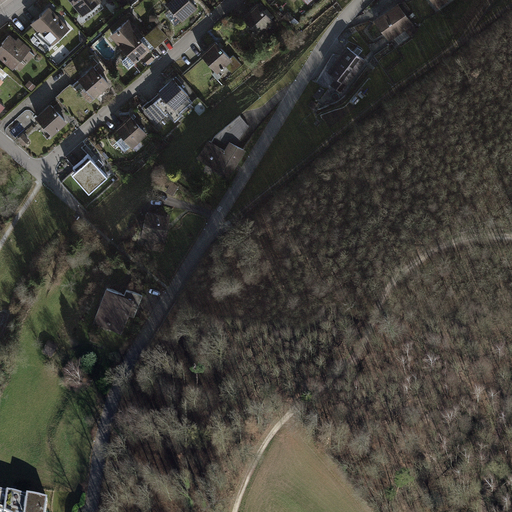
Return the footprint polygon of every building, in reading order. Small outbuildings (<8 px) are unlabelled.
[(98,0),(72,0),(84,14),(100,1),(98,0)] [(189,0),(168,0),(166,2),(182,20),(196,7),(189,0)] [(273,0),(263,0),(256,8),(273,26),(286,13),(273,0)] [(431,0),(438,10),(451,0),(431,0)] [(397,5),(377,19),(393,41),(414,27),(397,5)] [(49,7),(33,22),(53,43),(68,28),(49,7)] [(130,19),(112,34),(130,55),(123,61),(129,68),(141,59),(139,56),(148,48),(140,38),(143,35),(130,19)] [(158,25),(146,35),(156,46),(167,36),(158,25)] [(9,35),(0,45),(0,54),(14,67),(29,50),(22,44),(21,46),(9,35)] [(226,36),(213,49),(229,67),(243,54),(226,36)] [(346,52),(328,77),(347,91),(365,66),(346,52)] [(94,66),(80,78),(96,96),(109,84),(94,66)] [(174,78),(160,90),(164,94),(156,101),(167,114),(169,112),(176,120),(182,115),(180,113),(192,102),(187,97),(189,96),(174,78)] [(51,104),(37,116),(53,134),(67,122),(51,104)] [(224,132),(214,146),(237,163),(268,122),(244,105),(224,132)] [(131,116),(118,128),(124,135),(117,141),(125,151),(145,133),(131,116)] [(88,153),(72,167),(91,190),(107,176),(88,153)] [(170,216),(148,212),(143,235),(149,236),(147,246),(158,248),(160,238),(165,239),(170,216)] [(125,296),(108,289),(96,321),(123,331),(132,306),(136,308),(141,295),(127,290),(125,296)] [(5,511),(8,493),(0,491),(0,511),(5,511)] [(25,511),(28,495),(8,493),(5,511),(25,511)] [(45,511),(48,497),(28,495),(25,511),(45,511)]
